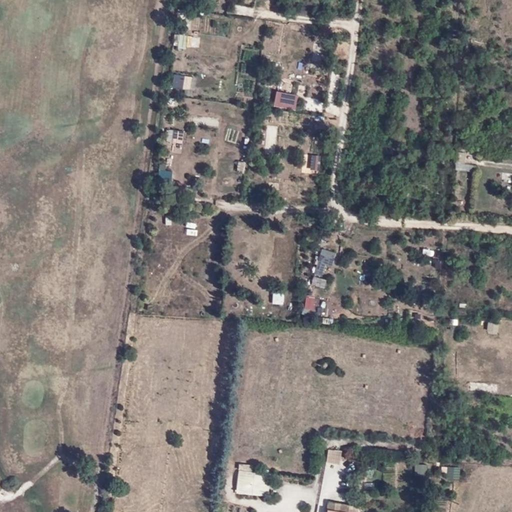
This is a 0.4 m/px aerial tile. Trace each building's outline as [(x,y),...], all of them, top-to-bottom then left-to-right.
[(236,14),(249,15),(249,6),(236,6),(236,14)] [(205,51),(206,39),(179,35),(177,47),(205,51)] [(282,93),(280,104),(290,106),(292,95),(282,93)] [(192,115),(192,122),(207,123),(207,116),(192,115)] [(167,141),(183,140),(183,127),(167,128),(167,141)] [(475,172),(476,165),(463,163),(462,170),(475,172)] [(326,260),(333,262),(336,249),(320,245),(313,272),(323,274),(326,260)] [(272,290),(273,303),(284,302),(283,288),(272,290)] [(305,306),(315,306),(315,295),(305,295),(305,306)] [(498,333),(499,320),(488,319),(487,332),(498,333)] [(343,450),(329,448),(327,461),(341,463),(343,450)] [(386,459),(386,483),(410,483),(410,459),(386,459)] [(427,475),(428,462),(415,462),(414,474),(427,475)] [(448,475),(459,476),(459,467),(448,467),(448,475)] [(268,497),(271,474),(240,471),(238,494),(268,497)] [(358,511),(359,507),(327,502),(325,511),(358,511)]
